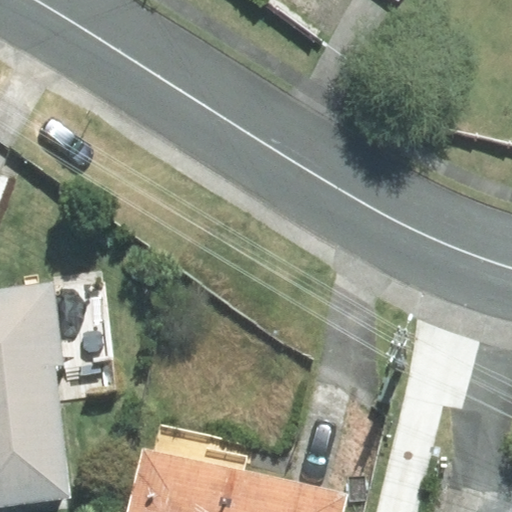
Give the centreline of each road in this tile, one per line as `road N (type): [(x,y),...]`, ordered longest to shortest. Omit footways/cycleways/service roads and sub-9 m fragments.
road 1 (secondary): [(511,267),(405,225),(34,0)]
road 2 (unknown): [(492,263),(410,511)]
